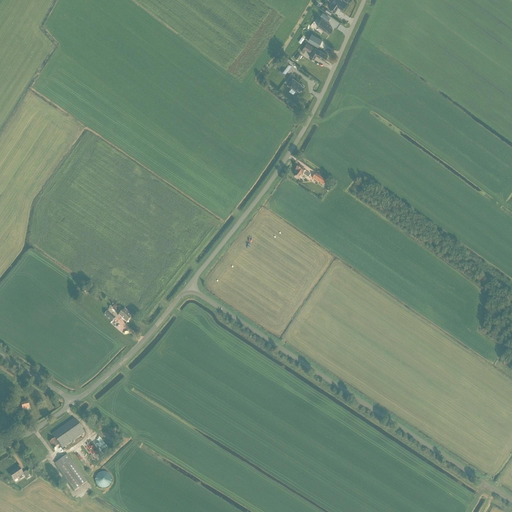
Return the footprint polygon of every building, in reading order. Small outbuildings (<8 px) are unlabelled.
[(333,0),(332,2),(333,3),(329,9),(334,12),(337,8),(340,7),(342,9),(347,2),(343,0),(333,0)] [(313,16),(318,8),(313,6),(309,13),(313,16)] [(330,24),(322,19),(317,26),(325,31),(326,30),(330,33),(333,29),(329,26),(330,24)] [(322,40),(311,34),(308,41),(318,46),(322,40)] [(313,47),(306,43),(301,51),(304,53),(306,49),(310,52),(313,47)] [(319,50),(314,48),(309,57),(314,59),(316,55),(325,60),(328,55),(319,50)] [(285,61),(282,58),(277,65),(280,68),(280,69),(278,72),(283,75),(285,73),(286,73),(292,65),(286,60),(285,61)] [(301,84),(292,78),(287,85),(296,91),(297,90),(300,91),(303,87),(301,85),(301,84)] [(297,173),(295,177),(299,180),(302,176),(302,177),(303,175),(308,178),(311,175),(306,171),(299,166),(295,172),(297,173)] [(327,181),(316,174),(312,179),(323,186),(327,181)] [(124,310),(118,316),(126,323),(130,319),(127,316),(129,314),(124,310)] [(110,320),(112,322),(115,319),(107,311),(104,315),(106,317),(110,320)] [(74,419),(51,435),(54,439),(49,442),(54,449),(59,445),(62,449),(84,433),(74,419)] [(89,437),(97,446),(102,442),(95,433),(89,437)] [(74,491),(87,482),(67,455),(55,464),(74,491)] [(18,468),(9,475),(14,482),(19,478),(20,480),(25,477),(18,468)] [(95,478),(95,480),(95,483),(96,485),(98,487),(100,488),(102,489),(104,489),(107,488),(109,487),(110,485),(111,483),(111,480),(111,478),(110,476),(109,474),(107,473),(104,472),(102,472),(100,473),(98,474),(96,476),(95,478)]
